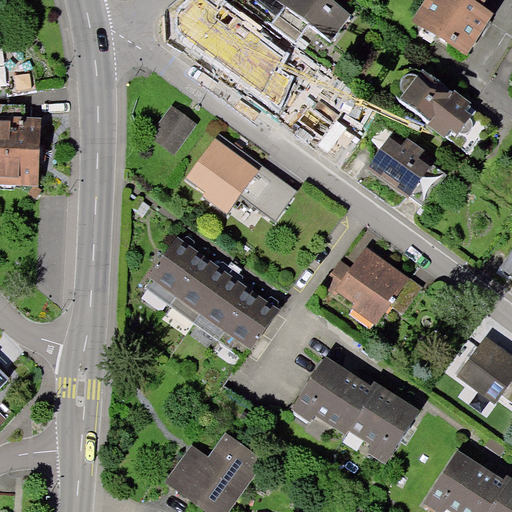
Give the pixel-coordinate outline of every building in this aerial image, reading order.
[(330,39),(349,15),(329,0),(273,0),(282,6),(275,15),(298,33),(307,21),(330,39)] [(428,33),(462,56),(488,19),(477,11),(484,0),(429,0),(419,15),(434,25),(428,33)] [(224,6),(197,39),(235,69),(237,66),(245,72),(256,58),(245,49),(259,31),(284,50),(298,33),(275,15),(268,24),(250,10),(242,20),(224,6)] [(405,82),(395,83),(399,97),(467,151),(484,128),(446,99),(449,94),(420,73),(406,71),(405,82)] [(0,184),(35,185),(37,121),(21,121),(22,106),(0,104),(0,184)] [(172,154),(194,124),(170,107),(148,137),(172,154)] [(391,137),(367,170),(421,209),(445,176),(418,157),(421,153),(404,140),(401,144),(391,137)] [(214,138),(183,179),(205,196),(210,189),(230,205),(256,171),(214,138)] [(174,238),(145,279),(248,353),(275,313),(277,303),(269,297),(261,301),(239,285),(241,275),(223,263),(215,267),(190,250),(192,241),(183,234),(174,238)] [(362,249),(333,291),(351,304),(354,300),(380,318),(407,280),(362,249)] [(502,399),(511,385),(511,354),(509,359),(483,340),(458,375),(486,396),(490,390),(502,399)] [(418,413),(374,383),(369,390),(325,361),(291,412),(307,423),(312,415),(343,436),(345,432),(370,448),(366,455),(383,466),(418,413)] [(235,500),(264,461),(225,433),(199,468),(183,457),(166,480),(209,511),(210,511),(224,493),(235,500)] [(511,511),(511,480),(504,475),(500,483),(455,453),(420,506),(428,511),(443,511),(444,511),(511,511)]
